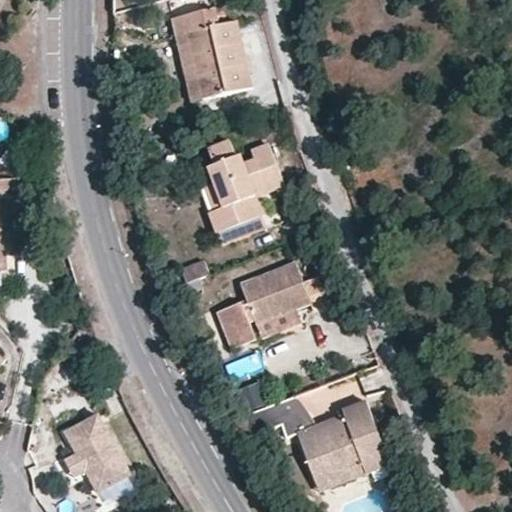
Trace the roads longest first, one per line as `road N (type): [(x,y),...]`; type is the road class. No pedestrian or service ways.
road 1 (residential): [(459,511),(303,112),(276,0)]
road 2 (secondary): [(203,468),(95,240),(75,152),(69,0)]
